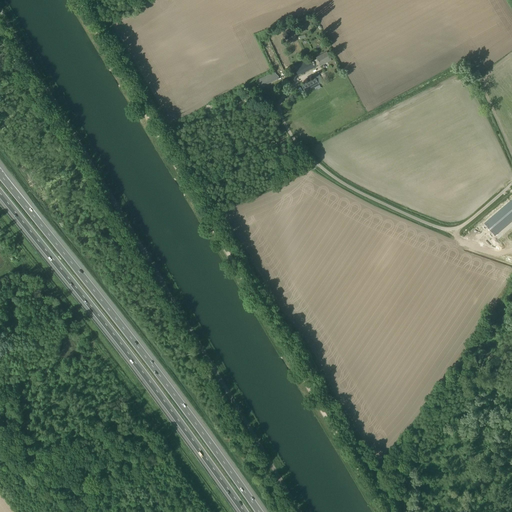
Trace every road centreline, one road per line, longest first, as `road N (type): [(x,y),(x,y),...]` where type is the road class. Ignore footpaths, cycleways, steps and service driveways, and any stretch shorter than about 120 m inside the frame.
road 1 (track): [(381,511),(79,0)]
road 2 (unclassified): [(298,511),(0,12)]
road 3 (motorway): [(258,511),(0,174)]
road 4 (motorway): [(0,193),(243,511)]
road 5 (unclassified): [(511,186),(461,225),(429,222),(326,173),(282,116),(283,95)]
